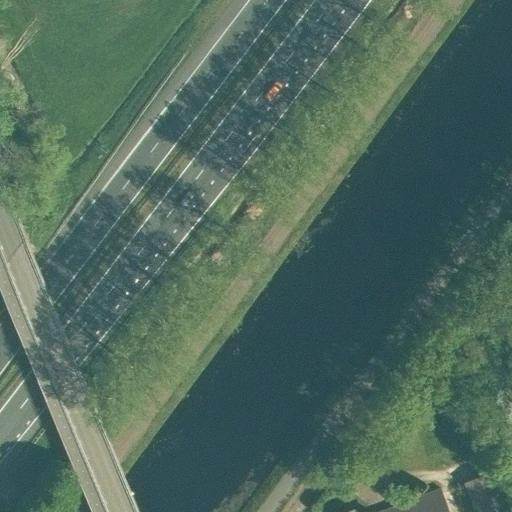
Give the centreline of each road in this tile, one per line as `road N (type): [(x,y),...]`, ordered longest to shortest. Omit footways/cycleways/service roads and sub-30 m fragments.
road 1 (track): [(450,0),(74,511)]
road 2 (motorway): [(0,435),(334,0)]
road 3 (motorway): [(267,0),(0,349)]
road 4 (tertiary): [(121,511),(0,218)]
